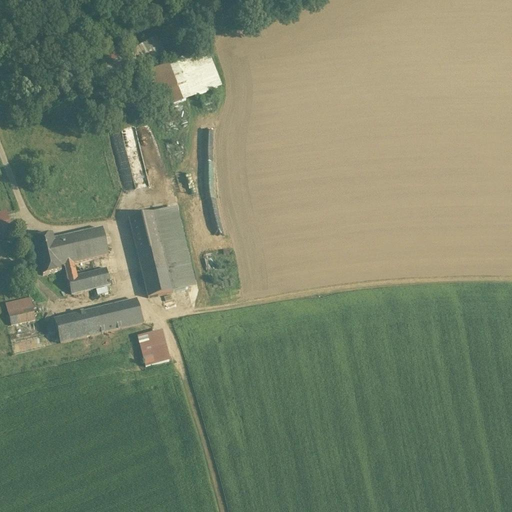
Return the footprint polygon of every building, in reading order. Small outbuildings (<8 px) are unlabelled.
[(100,89),(166,54),(156,37),(132,51),(129,46),(124,49),(123,46),(87,65),(100,89)] [(160,111),(222,87),(207,49),(145,73),(160,111)] [(102,137),(120,192),(134,191),(167,184),(151,124),(102,137)] [(178,208),(171,210),(190,289),(197,287),(178,208)] [(190,289),(171,210),(154,213),(173,293),(190,289)] [(0,234),(12,231),(6,211),(0,212),(0,234)] [(154,213),(129,219),(148,299),(173,293),(154,213)] [(102,229),(53,240),(60,268),(65,267),(73,264),(108,256),(102,229)] [(52,234),(33,239),(43,276),(61,272),(60,268),(53,240),(52,234)] [(106,269),(76,276),(73,264),(65,267),(71,295),(110,286),(106,269)] [(22,311),(33,308),(31,298),(5,304),(9,314),(19,312),(19,309),(22,309),(22,311)] [(136,301),(54,320),(60,344),(142,325),(136,301)] [(22,309),(19,309),(19,312),(9,314),(11,327),(36,321),(33,308),(22,311),(22,309)] [(170,361),(163,332),(138,338),(145,368),(170,361)]
